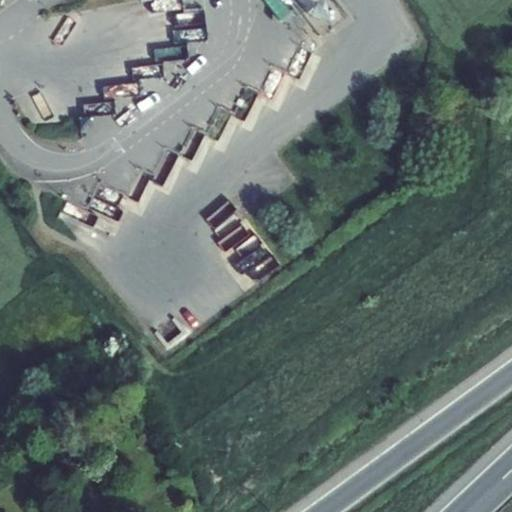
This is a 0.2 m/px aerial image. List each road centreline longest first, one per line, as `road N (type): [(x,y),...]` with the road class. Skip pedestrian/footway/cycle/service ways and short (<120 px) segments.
road 1 (unknown): [(370,0),(360,46),(340,70),(196,199),(182,222),(188,262),(212,303)]
road 2 (trunk): [(511,377),(328,511)]
road 3 (unknown): [(0,46),(65,57),(132,23)]
